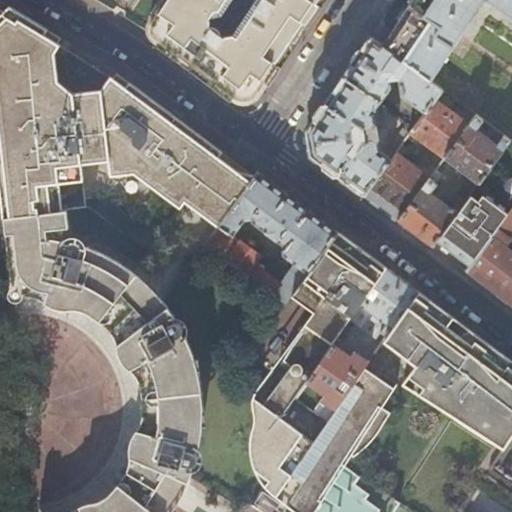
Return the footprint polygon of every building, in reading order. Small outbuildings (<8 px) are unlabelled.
[(163,0),(154,15),(156,16),(152,22),(149,29),(149,31),(150,34),(153,38),(233,98),(258,94),(289,47),(321,0),(163,0)] [(511,0),(411,0),(381,45),(440,89),(475,115),(481,120),(497,131),(508,140),(511,142),(511,0)] [(58,46),(62,39),(12,8),(0,17),(0,183),(1,193),(4,217),(65,210),(84,208),(79,162),(108,159),(110,173),(131,172),(155,188),(145,203),(143,201),(141,202),(166,226),(185,200),(198,208),(215,220),(216,221),(202,241),(205,244),(250,181),(229,166),(217,157),(219,150),(130,87),(124,94),(110,85),(102,96),(71,97),(57,84),(54,56),(59,48),(58,46)] [(434,97),(440,89),(381,45),(369,37),(354,59),(320,110),(306,131),(311,155),(364,195),(394,153),(408,133),(401,128),(383,154),(378,151),(377,142),(375,141),(373,128),(379,127),(375,107),(389,87),(393,86),(392,80),(397,79),(400,95),(423,112),(434,97)] [(124,94),(130,87),(116,77),(110,85),(124,94)] [(468,123),(434,97),(423,112),(411,132),(444,156),(468,123)] [(481,120),(475,115),(468,123),(444,156),(477,181),(508,140),(497,131),(490,140),(485,136),(475,128),(481,120)] [(428,178),(394,153),(364,195),(372,201),(398,220),(428,178)] [(441,174),(435,169),(428,178),(398,220),(413,232),(431,245),(436,239),(459,207),(454,203),(449,208),(430,192),(435,184),(435,182),(441,174)] [(205,244),(284,301),(291,293),(306,273),(337,232),(257,173),(250,181),(205,244)] [(476,200),(488,209),(493,202),(482,193),(476,200)] [(493,202),(488,209),(476,200),(469,195),(459,207),(436,239),(459,256),(470,266),(508,213),(493,202)] [(511,304),(511,206),(508,213),(470,266),(466,270),(511,304)] [(163,299),(153,312),(137,293),(126,281),(132,272),(103,255),(80,245),(75,240),(67,241),(62,239),(53,239),(51,227),(61,226),(67,226),(65,210),(4,217),(5,227),(10,270),(11,280),(12,284),(24,283),(26,293),(26,297),(47,299),(69,305),(87,314),(103,325),(109,331),(113,336),(123,348),(132,363),(139,384),(143,406),(141,433),(133,458),(128,468),(127,470),(116,486),(102,500),(84,511),(169,511),(158,504),(165,491),(169,485),(175,468),(189,477),(196,461),(195,455),(199,435),(200,408),(197,380),(191,353),(181,326),(163,299)] [(61,226),(51,227),(53,239),(62,239),(61,226)] [(147,251),(166,226),(122,232),(147,251)] [(386,269),(337,232),(306,273),(358,309),(386,269)] [(391,327),(417,291),(386,269),(358,309),(352,318),(359,323),(356,328),(360,331),(361,332),(365,327),(376,335),(386,323),(391,327)] [(153,312),(163,299),(144,282),(132,272),(126,281),(137,293),(153,312)] [(352,318),(358,309),(306,273),(291,293),(314,310),(304,324),(333,344),(334,343),(352,318)] [(26,293),(24,283),(12,284),(11,280),(8,290),(8,295),(9,298),(12,301),(16,302),(19,301),(22,298),(23,293),(26,293)] [(511,386),(484,368),(497,351),(417,291),(391,327),(383,340),(415,365),(404,383),(503,447),(511,435),(511,386)] [(307,382),(333,344),(304,324),(289,345),(285,354),(292,359),(293,362),(261,405),(255,399),(255,393),(257,389),(256,387),(253,391),(250,401),(253,417),(250,434),(250,450),(253,461),(261,478),(276,496),(292,508),(307,505),(350,439),(326,421),(320,430),(288,407),(307,382)] [(334,343),(333,344),(307,382),(323,394),(321,399),(335,409),(362,369),(368,360),(355,351),(351,355),(334,343)] [(511,386),(511,362),(497,351),(484,368),(511,386)] [(390,389),(362,369),(335,409),(326,421),(350,439),(307,505),(317,511),(375,511),(377,509),(363,498),(367,492),(353,481),(358,473),(344,462),(350,453),(352,453),(358,449),(364,444),(370,438),(374,433),(378,429),(382,423),(390,412),(379,405),(390,389)] [(180,495),(189,477),(175,468),(169,485),(165,491),(158,504),(169,511),(178,499),(180,495)] [(477,486),(462,510),(465,511),(466,511),(482,489),(477,486)]
